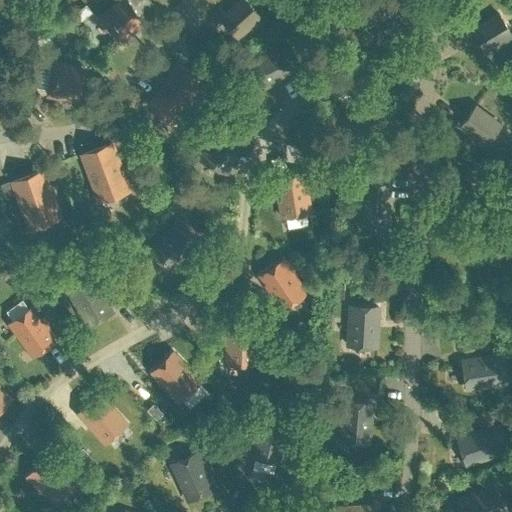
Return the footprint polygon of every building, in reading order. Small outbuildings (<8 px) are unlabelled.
[(119,41),(144,23),(127,0),(122,0),(101,16),(119,41)] [(265,22),(246,0),(239,0),(226,12),(222,7),(212,16),(219,23),(222,20),(237,37),(252,24),(257,29),(265,22)] [(363,28),(398,10),(393,0),(355,0),(350,3),(363,28)] [(324,21),(332,17),(325,4),(317,9),(324,21)] [(511,35),(499,13),(479,25),(475,20),(465,26),(470,35),(474,32),(486,52),(511,35)] [(185,41),(195,50),(201,44),(192,34),(185,41)] [(265,86),(301,69),(289,44),(253,61),(265,86)] [(179,63),(150,103),(176,122),(205,82),(179,63)] [(78,100),(84,70),(53,64),(47,94),(78,100)] [(207,65),(199,76),(206,82),(215,71),(207,65)] [(356,145),(390,126),(377,101),(342,121),(356,145)] [(500,125),(476,106),(462,124),(458,121),(452,129),(462,136),(466,131),(485,145),(500,125)] [(226,172),(244,137),(219,124),(201,160),(226,172)] [(78,152),(97,201),(132,188),(113,139),(78,152)] [(283,155),(271,157),(273,164),(284,162),(283,155)] [(11,180),(28,227),(58,216),(41,169),(11,180)] [(306,213),(310,212),(304,173),(276,177),(282,217),(286,216),(306,213)] [(14,193),(10,180),(1,183),(6,196),(14,193)] [(389,224),(389,184),(361,184),(361,224),(389,224)] [(306,213),(286,216),(287,224),(307,221),(306,213)] [(171,271),(198,241),(178,222),(150,252),(171,271)] [(474,264),(511,249),(500,223),(463,239),(474,264)] [(282,308),(305,293),(283,259),(260,275),(282,308)] [(304,262),(297,267),(304,278),(312,273),(304,262)] [(87,325),(112,312),(93,276),(68,290),(87,325)] [(343,295),(343,283),(334,283),(334,295),(343,295)] [(376,346),(378,306),(350,305),(348,345),(376,346)] [(33,355),(56,339),(33,306),(10,323),(33,355)] [(255,364),(256,324),(228,324),(227,363),(255,364)] [(472,346),(485,344),(484,335),(471,337),(472,346)] [(180,400),(200,380),(172,352),(152,371),(180,400)] [(466,388),(506,382),(502,354),(462,360),(466,388)] [(338,392),(338,377),(328,377),(328,391),(338,392)] [(0,409),(9,401),(0,392),(0,409)] [(105,442),(126,423),(99,394),(79,412),(105,442)] [(369,442),(372,402),(344,400),(341,440),(369,442)] [(153,402),(146,409),(155,418),(162,412),(153,402)] [(462,416),(475,416),(475,408),(462,408),(462,416)] [(279,462),(288,423),(261,417),(252,456),(279,462)] [(465,465),(509,450),(499,418),(455,433),(465,465)] [(188,499),(214,488),(197,451),(172,463),(188,499)] [(57,503),(76,483),(47,455),(28,475),(57,503)] [(461,511),(499,511),(504,510),(492,484),(456,502),(461,511)] [(306,510),(316,509),(315,495),(305,495),(306,510)]
